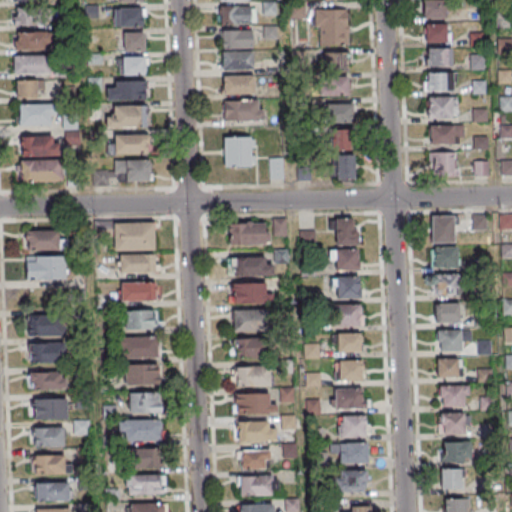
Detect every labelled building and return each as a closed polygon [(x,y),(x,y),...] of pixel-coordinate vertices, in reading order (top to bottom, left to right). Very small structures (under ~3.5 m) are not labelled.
[(446,18),(445,0),(422,0),(422,18),(446,18)] [(220,6),(249,5),(250,23),(220,24),(220,6)] [(113,8),(143,7),(144,25),(114,26),(113,8)] [(347,9),(317,9),(317,44),(347,44),(347,9)] [(46,10),(13,10),(13,25),(46,25),(46,10)] [(424,42),(447,42),(447,24),(424,24),(424,42)] [(221,30),(251,29),(252,47),(222,48),(221,30)] [(144,32),(122,32),(122,49),(144,49),(144,32)] [(50,33),(15,33),(15,51),(50,51),(50,33)] [(497,41),(511,41),(511,55),(498,55),(497,41)] [(451,67),(451,48),(427,48),(427,67),(451,67)] [(221,51),(251,50),(252,68),(222,69),(221,51)] [(324,52),(324,70),(348,70),(348,52),(324,52)] [(469,55),(483,54),(484,68),(469,69),(469,55)] [(48,76),(48,56),(13,56),(13,76),(48,76)] [(119,56),(119,74),(145,74),(145,56),(119,56)] [(424,73),(424,91),(452,91),(452,73),(424,73)] [(223,76),(252,75),(253,93),(223,94),(223,76)] [(348,94),(347,77),(322,77),(322,95),(348,94)] [(470,80),(485,79),(486,93),(471,94),(470,80)] [(114,81),(144,80),(145,98),(115,99),(114,81)] [(38,98),(38,81),(16,81),(16,98),(38,98)] [(498,96),(511,96),(511,110),(498,110),(498,96)] [(427,117),(455,117),(455,97),(427,97),(427,117)] [(223,100),(253,99),(253,117),(223,118),(223,100)] [(326,121),(351,121),(351,103),(326,103),(326,121)] [(53,104),(18,104),(18,125),(53,125),(53,104)] [(116,106),(146,105),(146,123),(116,124),(116,106)] [(472,108),(486,107),(487,121),(472,122),(472,108)] [(499,124),(511,124),(511,138),(499,138),(499,124)] [(463,125),(428,125),(428,143),(463,143),(463,125)] [(148,153),(148,135),(114,135),(114,153),(148,153)] [(473,135),(487,135),(488,148),(473,149),(473,135)] [(58,156),(58,136),(21,136),(21,156),(58,156)] [(252,136),(223,136),(223,166),(252,166),(252,136)] [(429,177),(457,177),(457,152),(429,152),(429,177)] [(355,154),(331,154),(331,178),(355,178),(355,154)] [(270,178),(283,178),(283,157),(270,157),(270,178)] [(60,182),(60,160),(17,160),(17,182),(60,182)] [(150,160),(113,160),(113,181),(150,181),(150,160)] [(511,174),(511,161),(502,161),(501,174),(511,174)] [(511,229),(511,213),(499,213),(499,229),(511,229)] [(472,230),(485,230),(485,214),(472,214),(472,230)] [(430,243),(454,243),(454,215),(430,215),(430,243)] [(358,244),(358,218),(335,218),(335,244),(358,244)] [(268,243),(268,221),(228,221),(228,243),(268,243)] [(114,249),(153,249),(153,222),(114,222),(114,249)] [(57,249),(57,230),(26,230),(26,249),(57,249)] [(430,246),(430,267),(457,267),(457,246),(430,246)] [(511,256),(511,246),(502,246),(502,256),(511,256)] [(331,248),(331,269),(358,269),(358,248),(331,248)] [(119,272),(156,272),(156,254),(119,254),(119,272)] [(25,280),(65,279),(65,255),(25,256),(25,280)] [(271,275),(271,257),(230,257),(230,275),(271,275)] [(460,274),(434,274),(434,295),(460,295),(460,274)] [(359,276),(336,276),(336,297),(359,297),(359,276)] [(155,282),(120,282),(120,302),(155,302),(155,282)] [(265,283),(230,283),(230,303),(271,303),(271,292),(265,292),(265,283)] [(511,300),(503,300),(503,313),(511,313),(511,300)] [(361,304),(334,304),(334,326),(361,326),(361,304)] [(459,304),(435,304),(435,322),(459,322),(459,304)] [(266,331),(266,310),(232,310),(232,331),(266,331)] [(155,331),(155,311),(123,311),(123,331),(155,331)] [(64,315),(27,315),(27,336),(64,336),(64,315)] [(361,333),(337,333),(337,352),(361,352),(361,333)] [(157,360),(157,338),(123,338),(123,360),(157,360)] [(232,338),(232,357),(265,357),(265,338),(232,338)] [(64,343),(27,343),(27,363),(64,363),(64,343)] [(460,376),(460,358),(434,358),(434,376),(460,376)] [(362,360),(337,360),(337,381),(362,381),(362,360)] [(158,385),(158,366),(123,366),(123,385),(158,385)] [(270,366),(234,366),(234,387),(270,387),(270,366)] [(478,381),(490,381),(490,370),(478,370),(478,381)] [(65,371),(27,371),(27,389),(65,389),(65,371)] [(468,406),(468,385),(438,385),(438,406),(468,406)] [(280,403),(293,403),(293,388),(280,388),(280,403)] [(330,409),(363,409),(363,388),(330,388),(330,409)] [(160,413),(160,394),(128,394),(128,413),(160,413)] [(234,394),(234,414),(276,414),(276,404),(270,404),(270,394),(234,394)] [(32,418),(65,418),(65,398),(32,398),(32,418)] [(318,401),(306,401),(306,413),(318,413),(318,401)] [(439,413),(439,433),(465,433),(465,413),(439,413)] [(337,415),(337,436),(367,436),(367,415),(337,415)] [(293,428),(293,416),(282,417),(282,428),(293,428)] [(120,441),(161,441),(161,421),(120,421),(120,441)] [(273,421),(235,421),(235,441),(273,441),(273,421)] [(63,445),(63,427),(32,427),(32,445),(63,445)] [(441,462),(470,462),(470,441),(440,441),(441,462)] [(339,463),(367,463),(367,442),(339,442),(339,463)] [(131,468),(160,468),(160,449),(131,449),(131,468)] [(238,450),(237,468),(269,469),(270,450),(238,450)] [(30,455),(30,473),(65,473),(65,455),(30,455)] [(465,489),(465,468),(440,468),(440,489),(465,489)] [(366,470),(337,470),(337,491),(366,491),(366,470)] [(163,475),(126,475),(126,494),(163,494),(163,475)] [(238,475),(238,494),(277,494),(277,475),(238,475)] [(68,501),(68,483),(34,483),(34,501),(68,501)] [(443,499),(442,511),(469,511),(469,499),(443,499)] [(129,503),(129,511),(165,511),(165,503),(129,503)]
